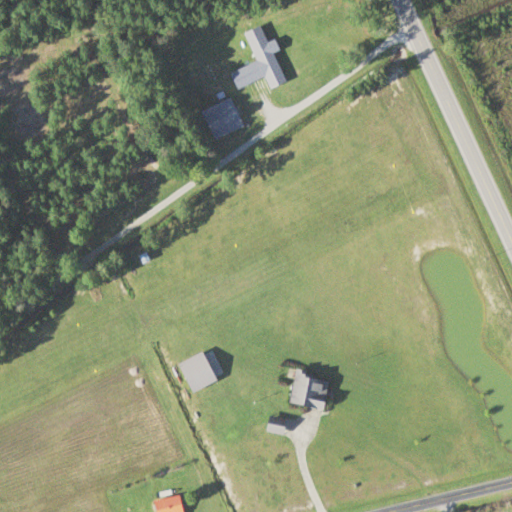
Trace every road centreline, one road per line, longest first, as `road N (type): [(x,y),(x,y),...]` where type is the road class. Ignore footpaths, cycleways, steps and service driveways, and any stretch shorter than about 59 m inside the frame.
road 1 (secondary): [(511,249),(401,0)]
road 2 (residential): [(391,511),(511,482)]
